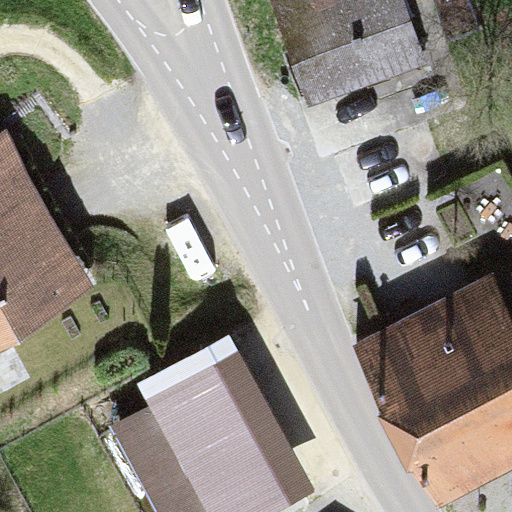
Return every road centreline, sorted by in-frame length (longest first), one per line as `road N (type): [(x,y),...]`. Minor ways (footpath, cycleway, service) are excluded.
road 1 (unclassified): [(411,511),(318,341),(236,125)]
road 2 (unclassified): [(125,0),(236,125)]
road 3 (unclassified): [(236,125),(194,0)]
